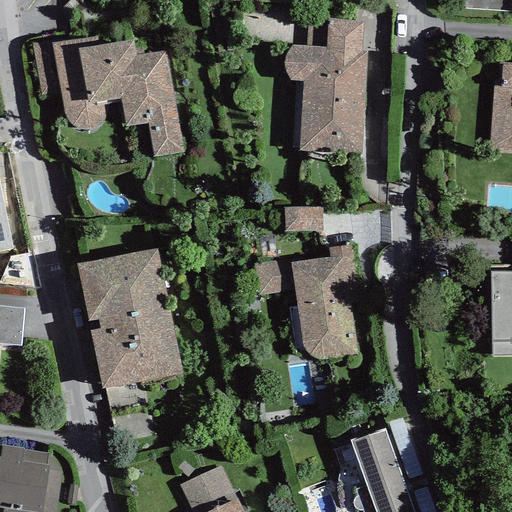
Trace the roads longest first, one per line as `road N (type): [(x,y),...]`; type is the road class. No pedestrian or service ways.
road 1 (residential): [(1,0),(105,511)]
road 2 (residential): [(450,511),(410,407),(397,338),(416,0)]
